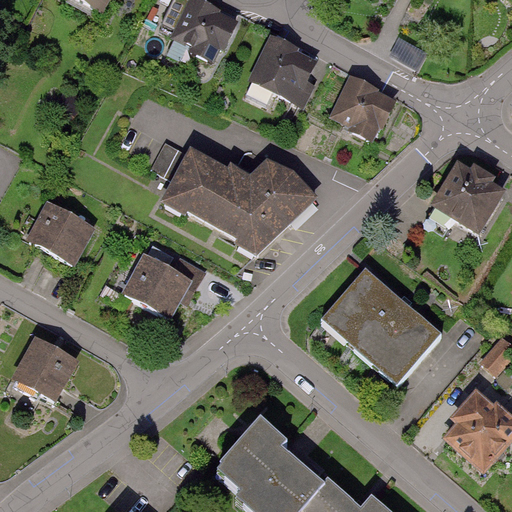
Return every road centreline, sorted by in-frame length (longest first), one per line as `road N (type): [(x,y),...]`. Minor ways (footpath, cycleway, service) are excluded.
road 1 (residential): [(459,123),(254,328)]
road 2 (residential): [(254,328),(464,511)]
road 3 (residential): [(459,123),(274,13)]
road 4 (residential): [(0,289),(125,358),(168,393)]
road 5 (residential): [(168,393),(14,511)]
